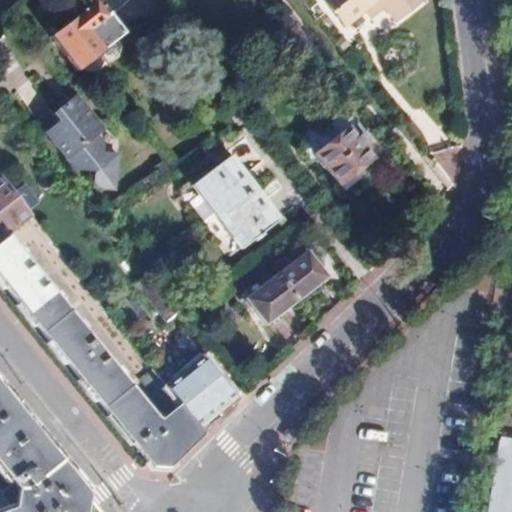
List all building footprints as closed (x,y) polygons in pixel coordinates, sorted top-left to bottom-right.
[(318,0),(340,29),(360,14),(358,10),(371,0),(372,0),(392,26),(415,9),(408,0),(318,0)] [(74,70),(121,34),(104,12),(100,16),(89,3),(46,37),(74,70)] [(310,52),(293,29),(281,38),(299,61),(310,52)] [(97,147),(99,138),(92,130),(94,128),(73,101),(50,120),(56,126),(43,137),(70,172),(89,176),(85,192),(105,196),(115,152),(97,147)] [(310,156),(334,187),(355,171),(366,163),(359,153),(365,148),(356,137),(350,141),(344,134),(350,129),(340,115),(325,127),(331,133),(328,142),(310,156)] [(273,222),(223,159),(187,187),(237,250),(273,222)] [(338,193),(360,177),(355,171),(334,187),(338,193)] [(31,216),(0,175),(0,240),(5,236),(31,216)] [(156,421),(5,236),(0,240),(0,280),(58,353),(152,470),(168,468),(180,456),(202,435),(193,424),(160,382),(146,364),(135,374),(164,413),(156,421)] [(260,324),(320,276),(301,253),(241,301),(260,324)] [(177,315),(147,278),(133,290),(164,327),(177,315)] [(228,395),(201,361),(171,385),(165,379),(160,382),(193,424),(228,395)] [(101,511),(83,491),(0,398),(0,497),(2,501),(3,511),(101,511)] [(487,511),(511,511),(511,440),(499,438),(497,451),(487,511)]
